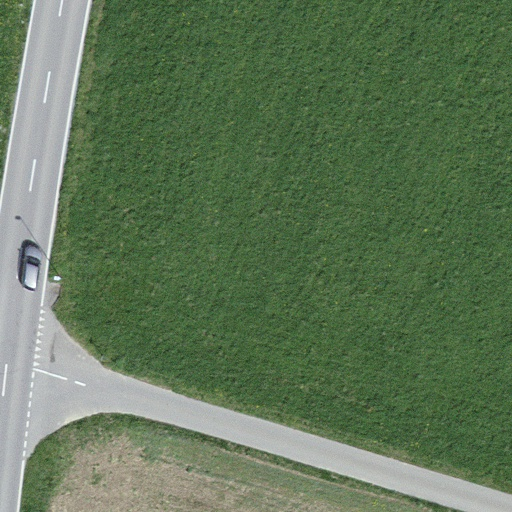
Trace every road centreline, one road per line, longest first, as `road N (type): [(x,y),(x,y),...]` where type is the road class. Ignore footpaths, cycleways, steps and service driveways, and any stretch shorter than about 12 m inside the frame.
road 1 (unclassified): [(6,356),(491,511)]
road 2 (tertiary): [(6,356),(62,0)]
